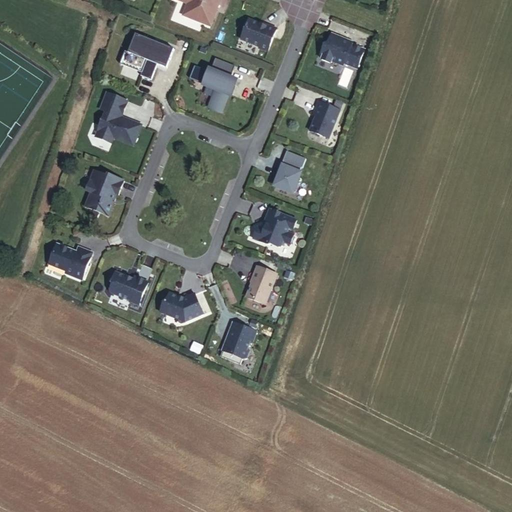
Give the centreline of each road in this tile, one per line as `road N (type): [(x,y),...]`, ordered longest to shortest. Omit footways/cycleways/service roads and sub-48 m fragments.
road 1 (residential): [(250,148),(205,264),(123,233),(173,115)]
road 2 (residential): [(296,0),(306,3),(250,148)]
